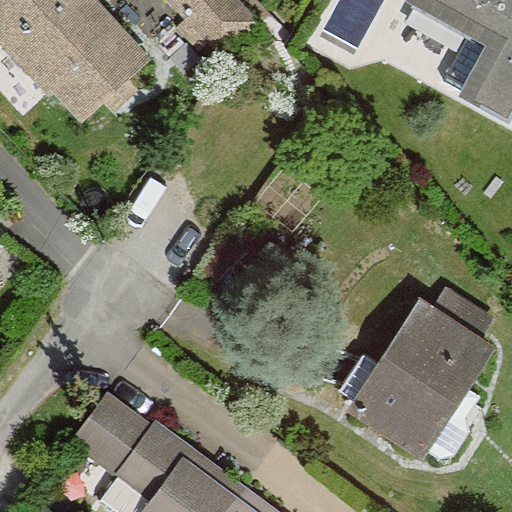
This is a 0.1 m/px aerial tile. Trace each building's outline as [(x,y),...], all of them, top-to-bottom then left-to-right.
[(0,0),(0,34),(84,120),(150,56),(94,0),(0,0)] [(256,17),(238,0),(173,0),(222,50),(256,17)] [(467,95),(511,120),(511,0),(415,0),(415,2),(497,44),(467,95)] [(500,351),(430,303),(355,413),(425,461),(500,351)] [(262,511),(109,399),(73,447),(157,509),(154,511),(262,511)]
